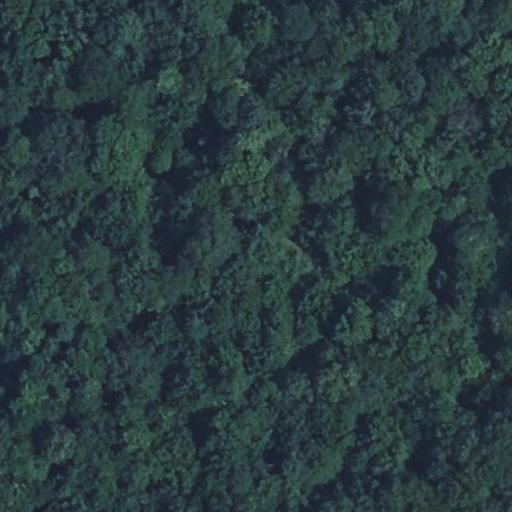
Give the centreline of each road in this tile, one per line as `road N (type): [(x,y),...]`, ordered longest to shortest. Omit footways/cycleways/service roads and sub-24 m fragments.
road 1 (track): [(511,365),(0,83)]
road 2 (track): [(0,453),(141,161)]
